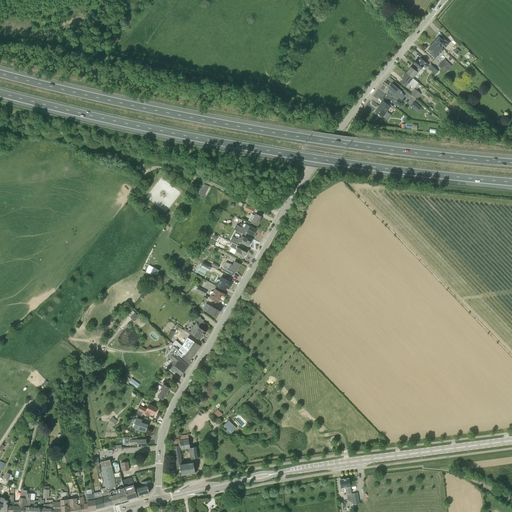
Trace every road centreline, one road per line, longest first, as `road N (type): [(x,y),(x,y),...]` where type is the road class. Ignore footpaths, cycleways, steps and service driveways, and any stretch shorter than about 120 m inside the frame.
road 1 (tertiary): [(160,498),(159,455),(171,409),(290,198),(444,0)]
road 2 (motorway): [(0,93),(228,145),(511,183)]
road 3 (motorway): [(511,161),(239,126),(0,72)]
road 4 (secondary): [(160,498),(304,468),(511,440)]
road 5 (unknown): [(355,107),(362,125),(511,146)]
